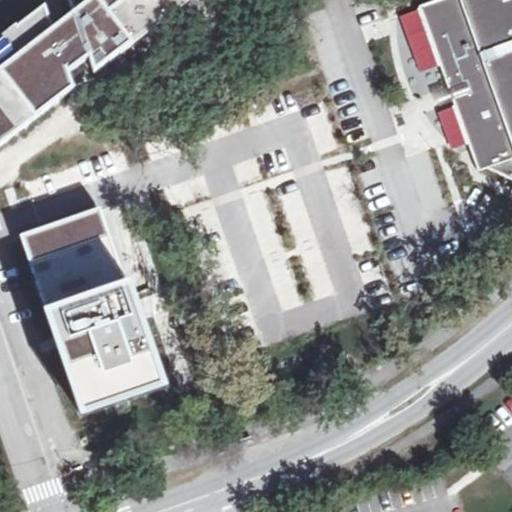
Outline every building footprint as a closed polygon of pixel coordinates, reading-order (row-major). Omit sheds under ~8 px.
[(188,0),(68,0),(73,13),(52,30),(43,8),(0,40),(0,145),(71,89),(68,73),(90,61),(93,73),(188,0)] [(478,167),(491,172),(511,181),(511,0),(451,0),(423,11),(478,167)] [(481,176),(491,172),(478,167),(481,176)] [(108,210),(24,241),(98,441),(183,410),(108,210)] [(251,438),(229,445),(232,452),(254,445),(251,438)]
